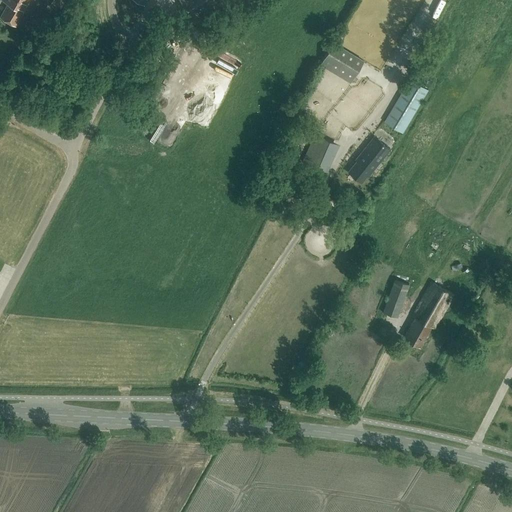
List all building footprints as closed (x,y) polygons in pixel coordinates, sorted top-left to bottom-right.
[(25,13),(32,0),(2,0),(8,3),(1,17),(16,26),(23,12),(25,13)] [(58,0),(53,0),(52,4),(60,9),(64,3),(58,0)] [(233,10),(250,0),(180,0),(195,24),(229,3),(233,10)] [(350,82),(363,60),(333,42),(320,65),(350,82)] [(410,77),(385,120),(402,130),(427,88),(410,77)] [(377,89),(369,80),(352,93),(360,103),(377,89)] [(381,130),(379,134),(387,138),(389,134),(381,130)] [(390,148),(375,136),(356,160),(358,161),(349,172),(361,181),(366,175),(368,176),(390,148)] [(333,141),(322,138),(318,155),(328,158),(333,141)] [(433,260),(441,252),(436,248),(428,256),(433,260)] [(279,286),(292,286),(291,276),(278,276),(279,286)] [(410,284),(409,284),(395,278),(383,311),(398,317),(405,296),(410,284)] [(434,328),(454,294),(431,282),(412,316),(415,318),(404,337),(420,347),(431,327),(434,328)]
